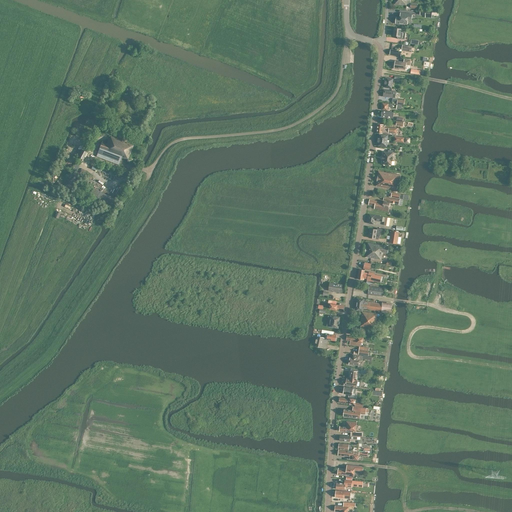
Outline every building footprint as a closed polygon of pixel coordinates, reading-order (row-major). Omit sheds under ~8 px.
[(406,9),(410,9),(410,8),(417,8),(417,2),(410,2),(410,0),(393,0),(394,4),(406,5),(406,9)] [(395,23),(407,24),(408,18),(411,18),(412,13),(400,12),(400,15),(398,17),(396,16),(395,23)] [(397,36),(397,37),(397,38),(405,39),(406,29),(394,28),(393,35),(397,36)] [(394,68),(399,69),(399,68),(405,69),(406,65),(409,65),(410,60),(404,59),(403,62),(395,60),(394,68)] [(384,87),(391,88),(393,78),(386,77),(384,87)] [(383,96),(395,98),(395,94),(392,94),(393,91),(384,90),(383,96)] [(384,127),(385,124),(377,124),(377,133),(382,133),(394,134),(396,135),(397,128),(384,127)] [(378,145),(386,146),(387,140),(388,135),(379,134),(378,145)] [(96,156),(119,164),(121,157),(127,159),(133,145),(110,135),(109,139),(108,139),(107,143),(101,141),(99,147),(96,156)] [(78,156),(83,159),(87,151),(81,149),(78,156)] [(382,164),(391,165),(392,160),(393,159),(393,158),(392,156),(393,150),(388,150),(388,152),(384,151),(383,156),(382,157),(382,158),(383,160),(382,164)] [(72,172),(82,159),(80,158),(70,171),(72,172)] [(376,185),(396,189),(398,179),(400,180),(401,175),(378,171),(376,185)] [(112,189),(108,194),(114,198),(117,193),(112,189)] [(398,205),(402,205),(403,199),(399,198),(399,200),(384,196),(383,200),(389,201),(391,201),(391,203),(398,204),(398,205)] [(374,208),(388,211),(390,202),(383,201),(383,202),(369,199),(368,204),(374,206),(374,208)] [(368,223),(373,224),(374,220),(382,221),(383,216),(369,214),(368,223)] [(378,238),(382,229),(380,228),(377,228),(377,229),(370,228),(368,237),(376,238),(378,238)] [(389,242),(397,244),(399,232),(391,230),(389,242)] [(366,253),(365,257),(381,259),(382,252),(387,253),(388,246),(368,243),(367,247),(366,247),(365,252),(366,253)] [(358,278),(363,279),(363,278),(367,278),(367,280),(373,281),(373,280),(383,282),(384,276),(374,274),(375,273),(372,272),(371,273),(364,272),(364,270),(360,269),(358,278)] [(328,290),(341,292),(342,284),(330,283),(328,290)] [(421,294),(428,296),(432,286),(425,284),(421,294)] [(368,294),(383,296),(384,288),(369,286),(368,294)] [(382,302),(382,303),(363,301),(364,298),(357,298),(355,310),(362,311),(362,308),(381,311),(391,312),(392,303),(382,302)] [(330,303),(329,308),(336,309),(343,311),(344,306),(336,304),(337,301),(330,300),(329,303),(330,303)] [(360,326),(375,329),(377,313),(362,311),(360,322),(361,322),(360,326)] [(329,326),(338,328),(340,317),(330,315),(329,326)] [(328,333),(329,331),(322,329),(321,333),(324,333),(323,337),(317,336),(315,346),(326,348),(328,339),(335,340),(336,335),(328,333)] [(349,345),(360,346),(361,344),(362,344),(363,342),(364,337),(347,335),(346,340),(350,341),(349,345)] [(349,364),(358,365),(359,360),(362,360),(362,358),(371,359),(372,356),(363,355),(352,354),(352,358),(350,357),(349,364)] [(357,373),(357,372),(350,370),(349,378),(347,378),(346,382),(345,382),(344,385),(356,387),(357,380),(356,379),(356,378),(357,378),(358,373),(357,373)] [(350,396),(356,397),(356,393),(352,393),(353,388),(344,386),(343,393),(351,394),(350,396)] [(355,406),(363,407),(363,403),(355,402),(356,399),(348,398),(339,397),(339,402),(347,403),(347,402),(349,402),(349,403),(355,404),(355,406)] [(343,415),(360,418),(360,413),(365,414),(365,412),(368,412),(369,408),(353,406),(352,410),(344,409),(343,415)] [(351,436),(362,436),(362,432),(356,431),(357,422),(346,421),(346,426),(340,426),(339,431),(351,431),(351,436)] [(349,458),(358,460),(359,452),(353,451),(338,449),(338,455),(349,456),(349,458)] [(346,475),(354,476),(355,470),(363,471),(363,466),(347,465),(346,468),(338,468),(338,474),(346,475)] [(336,489),(344,489),(345,486),(352,487),(352,480),(345,479),(344,483),(337,482),(336,485),(335,488),(336,488),(336,489)] [(335,497),(350,498),(350,491),(336,490),(335,497)]
